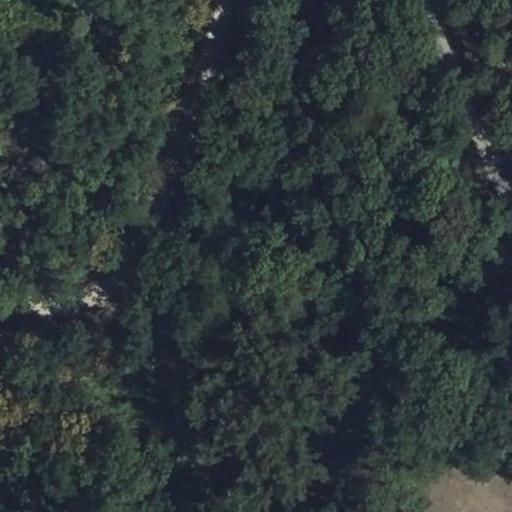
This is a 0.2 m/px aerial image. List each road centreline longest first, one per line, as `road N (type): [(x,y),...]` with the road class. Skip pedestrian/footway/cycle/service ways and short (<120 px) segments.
road 1 (track): [(238,0),(205,60),(141,248),(93,302),(0,308)]
road 2 (unclassified): [(511,210),(424,0)]
